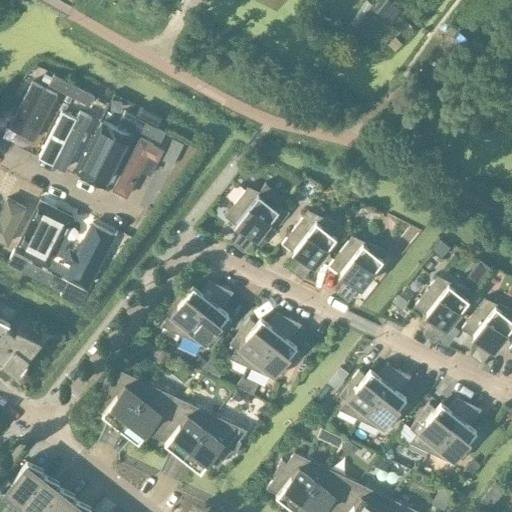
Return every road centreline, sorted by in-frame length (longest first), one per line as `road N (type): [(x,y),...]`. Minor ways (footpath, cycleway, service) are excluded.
road 1 (residential): [(511,391),(191,242),(46,429)]
road 2 (track): [(344,141),(454,0)]
road 3 (residential): [(46,429),(150,511)]
